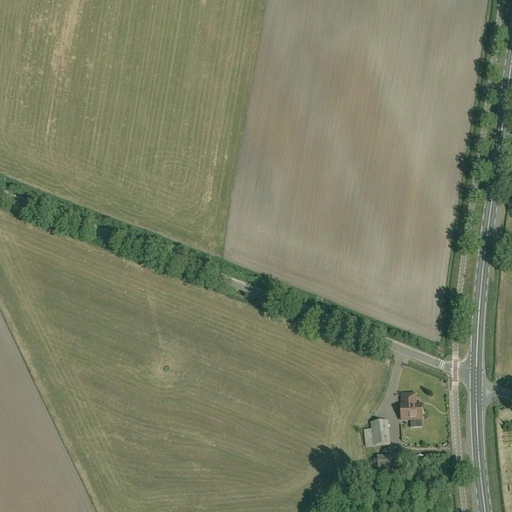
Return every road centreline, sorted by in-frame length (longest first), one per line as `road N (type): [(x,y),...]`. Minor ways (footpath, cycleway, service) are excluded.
road 1 (unclassified): [(475,382),(0,195)]
road 2 (secondary): [(475,382),(511,57)]
road 3 (secondary): [(485,511),(475,382)]
